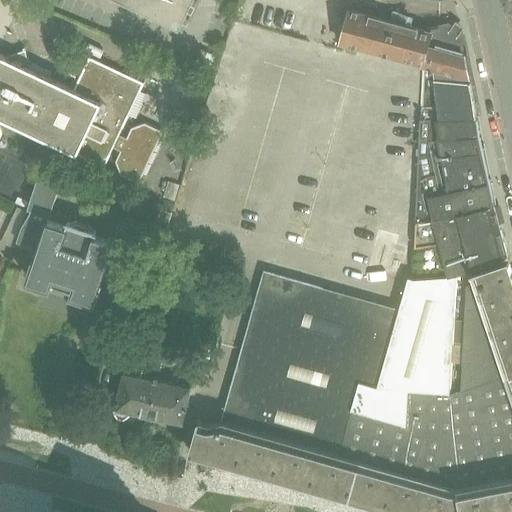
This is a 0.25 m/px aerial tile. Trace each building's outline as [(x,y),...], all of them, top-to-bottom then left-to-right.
[(129,0),(181,25),(190,5),(195,7),(198,0),(197,0),(129,0)] [(464,54),(460,36),(447,28),(430,31),(350,9),(341,43),(425,65),(423,119),(476,116),(470,81),(469,76),(464,54)] [(24,49),(6,56),(0,53),(0,135),(2,131),(0,124),(0,122),(1,122),(1,121),(0,119),(0,118),(105,167),(114,148),(122,152),(117,162),(121,173),(140,182),(163,132),(142,122),(133,127),(128,139),(119,135),(145,81),(80,51),(63,57),(69,73),(75,76),(70,87),(32,69),(24,47),(23,48),(24,49)] [(192,69),(210,77),(219,56),(201,48),(192,69)] [(478,135),(476,116),(423,119),(422,136),(419,189),(417,220),(455,212),(455,208),(492,199),(478,135)] [(47,156),(44,165),(53,168),(56,159),(47,156)] [(34,259),(28,279),(94,301),(101,280),(100,281),(113,240),(95,234),(96,230),(93,229),(89,224),(77,220),(72,222),(68,221),(66,226),(49,220),(64,173),(41,166),(28,208),(32,210),(21,228),(18,239),(32,244),(30,251),(37,254),(35,260),(34,259)] [(180,184),(168,181),(163,197),(175,201),(180,184)] [(26,209),(28,203),(18,198),(16,204),(26,209)] [(456,213),(455,212),(417,220),(416,220),(414,246),(439,242),(448,275),(470,270),(469,269),(474,267),(469,249),(473,248),(478,264),(507,257),(493,203),(456,213)] [(163,205),(149,247),(160,251),(174,208),(163,205)] [(27,211),(17,206),(1,242),(11,246),(27,211)] [(464,319),(454,318),(455,275),(414,278),(406,276),(398,305),(397,307),(285,274),(258,289),(218,426),(216,426),(209,427),(198,424),(190,451),(308,485),(350,497),(403,511),(511,511),(511,269),(510,264),(509,259),(476,269),(471,271),(473,280),(465,282),(464,319)] [(126,363),(115,410),(116,414),(125,416),(129,415),(130,408),(149,412),(157,379),(157,378),(163,353),(153,351),(147,376),(142,375),(144,367),(126,363)] [(192,386),(157,379),(149,412),(184,420),(192,386)]
